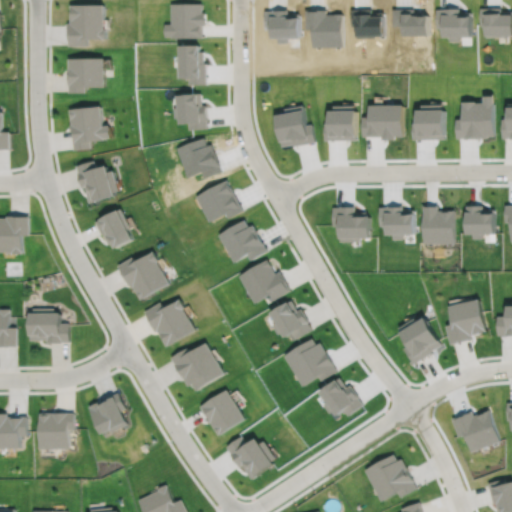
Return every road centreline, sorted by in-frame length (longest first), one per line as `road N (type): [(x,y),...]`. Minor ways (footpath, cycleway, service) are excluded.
road 1 (residential): [(238,0),(240,107),(249,145),(356,334),(431,439),(463,511)]
road 2 (residential): [(235,511),(175,428),(69,242),(40,146),(36,0)]
road 3 (residential): [(249,511),(431,391),(476,371),(511,367)]
road 4 (residential): [(277,197),(333,172),(511,170)]
road 5 (residential): [(0,378),(62,377),(128,346)]
